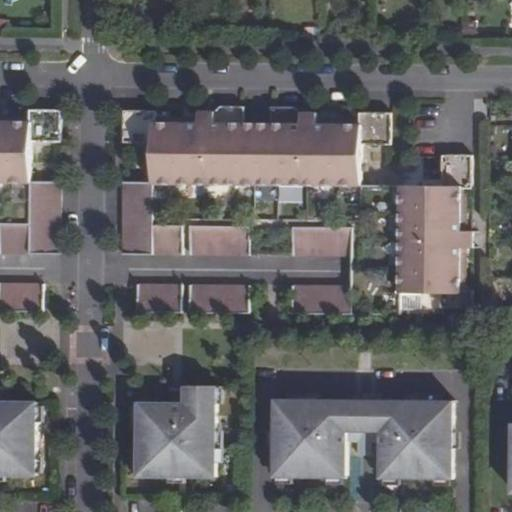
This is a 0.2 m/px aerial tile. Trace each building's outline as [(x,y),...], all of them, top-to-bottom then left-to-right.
[(156,111),(124,111),(124,143),(153,143),(153,183),(123,182),(123,255),(183,255),(184,226),(153,226),(154,184),(241,185),(241,124),(242,107),(220,107),(215,112),(199,112),(199,119),(199,124),(156,124),(156,119),(156,111)] [(273,125),(272,185),(361,186),(362,145),(391,145),(391,114),(359,113),(359,120),(359,125),(317,125),(317,120),(317,113),(301,113),(295,108),(273,108),(273,125)] [(0,182),(31,183),(32,182),(33,142),(62,142),(63,110),(31,110),(30,117),(30,122),(0,121),(0,182)] [(273,125),(241,124),(241,185),(272,185),(273,125)] [(442,186),(401,186),(400,293),(440,293),(440,308),(472,308),(472,291),(465,291),(460,291),(460,249),(465,249),(473,249),(473,232),(466,232),(461,232),(461,189),(466,190),(472,190),(472,156),(442,156),(442,186)] [(62,182),(32,182),(31,183),(31,224),(1,223),(0,254),(61,254),(62,182)] [(250,227),(190,227),(190,256),(250,256),(250,227)] [(353,228),(293,227),(293,257),(353,258),(353,228)] [(45,284),(0,283),(0,311),(45,313),(45,284)] [(183,286),(137,286),(137,314),(182,314),(183,286)] [(250,286),(190,286),(189,314),(250,314),(250,286)] [(353,288),(292,287),(292,315),(352,315),(353,288)] [(175,404),(140,404),(139,477),(220,477),(221,387),(191,386),(191,405),(187,404),(175,404)] [(9,389),(0,388),(0,402),(9,403),(9,389)] [(175,390),(175,404),(187,404),(188,390),(175,390)] [(363,400),(276,399),(275,478),(348,479),(348,443),(349,432),(362,432),(363,400)] [(456,402),(369,400),(369,432),(382,432),(382,443),(382,479),(455,479),(456,402)] [(0,475),(38,476),(39,403),(9,403),(0,402),(0,475)] [(362,432),(349,432),(348,443),(359,443),(359,456),(371,457),(372,443),(382,443),(382,432),(369,432),(362,432)]
